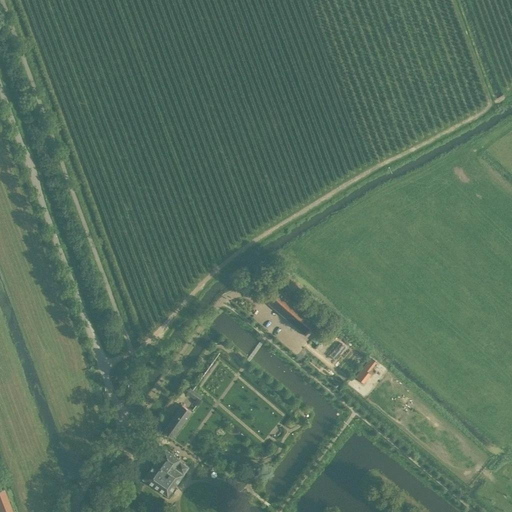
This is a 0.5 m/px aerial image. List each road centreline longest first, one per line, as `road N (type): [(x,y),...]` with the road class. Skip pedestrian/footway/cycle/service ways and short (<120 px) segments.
road 1 (track): [(101,366),(145,344),(247,246),(490,107)]
road 2 (tertiary): [(71,511),(116,445),(120,412),(0,88)]
road 3 (track): [(278,511),(356,411)]
